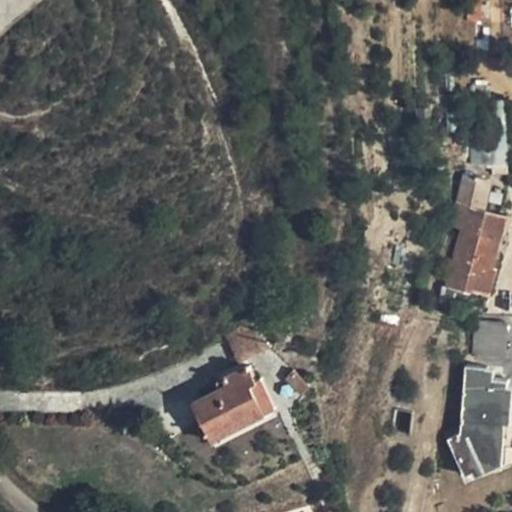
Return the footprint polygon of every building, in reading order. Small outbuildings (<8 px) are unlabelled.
[(0,0),(0,31),(36,0),(0,0)] [(508,163),(507,123),(469,124),(471,164),(508,163)] [(491,266),(506,215),(483,209),(489,181),(464,176),(459,202),(456,201),(449,226),(463,230),(447,286),(472,293),(472,290),(489,294),(496,268),(491,266)] [(467,309),(472,293),(447,286),(443,303),(467,309)] [(476,321),(475,353),(505,355),(507,323),(476,321)] [(194,401),(215,440),(266,413),(251,384),(257,381),(248,365),(224,377),(227,384),(194,401)] [(466,476),(503,456),(509,379),(487,377),(488,366),(467,365),(462,432),(449,438),(466,476)] [(312,384),(294,368),(285,378),(303,394),(312,384)] [(251,384),(266,413),(278,407),(262,378),(257,381),(251,384)]
